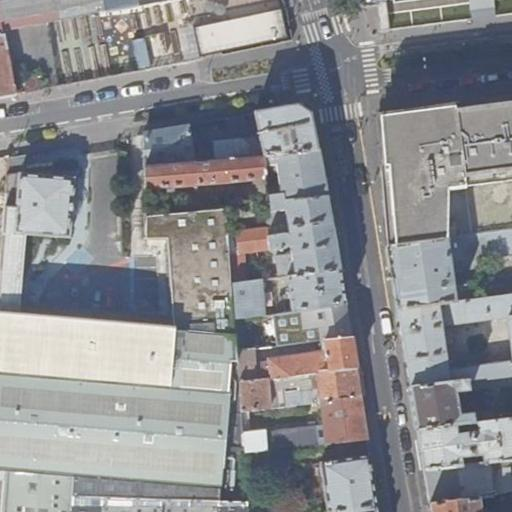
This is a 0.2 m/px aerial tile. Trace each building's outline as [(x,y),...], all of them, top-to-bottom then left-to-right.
[(149,6),(179,0),(0,0),(0,31),(110,11),(110,12),(149,6)] [(472,0),(476,19),(498,15),(495,0),(472,0)] [(158,67),(288,39),(283,14),(152,40),(158,67)] [(0,97),(20,94),(8,33),(0,34),(0,97)] [(26,93),(44,90),(41,78),(24,81),(26,93)] [(381,168),(387,247),(511,230),(511,96),(499,98),(500,102),(491,103),(491,99),(454,104),(455,113),(428,116),(429,119),(404,122),(390,140),(395,165),(381,168)] [(189,126),(145,133),(146,168),(236,160),(318,152),(313,127),(311,115),(299,107),(255,114),(260,139),(200,144),(200,154),(194,155),(189,126)] [(245,116),(226,119),(228,128),(246,125),(245,116)] [(146,168),(146,190),(262,181),(267,175),(278,174),(280,185),(269,186),(270,204),(327,198),(322,174),(318,152),(236,160),(146,168)] [(75,178),(7,174),(0,269),(0,472),(8,473),(4,511),(72,511),(74,498),(126,500),(249,502),(246,455),(244,434),(243,418),(242,415),(229,413),(232,363),(239,364),(238,352),(235,319),(233,285),(231,256),(230,233),(228,209),(146,218),(146,236),(148,236),(148,241),(171,240),(175,326),(30,315),(30,305),(21,292),(25,236),(45,238),(45,243),(51,244),(52,239),(71,240),(75,178)] [(268,228),(230,233),(231,256),(286,248),(290,244),(292,255),(276,257),(279,279),(287,278),(341,271),(336,241),(333,229),(327,198),(270,204),(266,204),(268,228)] [(395,296),(397,310),(473,300),(471,283),(455,285),(451,262),(480,257),(481,261),(511,256),(511,234),(511,230),(387,247),(388,255),(392,280),(395,296)] [(299,311),(346,305),(344,289),(341,271),(287,278),(291,300),(283,301),(283,313),(299,311)] [(233,285),(235,319),(250,317),(271,315),(270,309),(262,310),(260,281),(233,285)] [(511,287),(483,292),(484,299),(511,294),(511,287)] [(511,294),(484,299),(473,300),(397,310),(404,348),(410,387),(493,378),(511,375),(511,294)] [(320,343),(352,339),(349,324),(346,305),(299,311),(302,331),(319,329),(320,343)] [(235,319),(238,352),(254,351),(256,350),(255,341),(254,333),(251,333),(250,317),(235,319)] [(256,350),(298,346),(296,338),(255,341),(256,350)] [(318,374),(357,370),(354,354),(352,339),(320,343),(322,353),(268,359),(270,374),(256,376),(254,351),(238,352),(239,364),(240,383),(269,380),(318,374)] [(321,403),(361,399),(359,385),(357,370),(318,374),(320,391),(283,394),(284,401),(277,402),(278,408),(321,403)] [(413,406),(417,430),(495,420),(493,410),(474,412),(474,413),(460,415),(457,392),(494,387),(493,378),(410,387),(413,406)] [(242,411),(249,411),(271,408),(269,380),(240,383),(242,411)] [(327,446),(368,442),(365,424),(361,399),(321,403),(324,427),(327,446)] [(418,433),(424,471),(462,466),(461,457),(472,456),(482,454),(484,463),(504,461),(511,460),(511,418),(495,420),(417,430),(418,433)] [(244,434),(246,455),(304,449),(327,446),(324,427),(279,431),(279,434),(268,434),(268,433),(244,434)] [(461,457),(462,466),(473,465),(472,456),(461,457)] [(321,463),(328,511),(334,511),(379,506),(374,474),(371,457),(321,463)] [(427,485),(430,505),(481,497),(507,494),(506,481),(504,461),(484,463),(473,465),(462,466),(424,471),(427,485)] [(431,511),(482,511),(481,497),(430,505),(431,511)] [(74,498),(72,511),(249,511),(249,502),(126,500),(74,498)]
